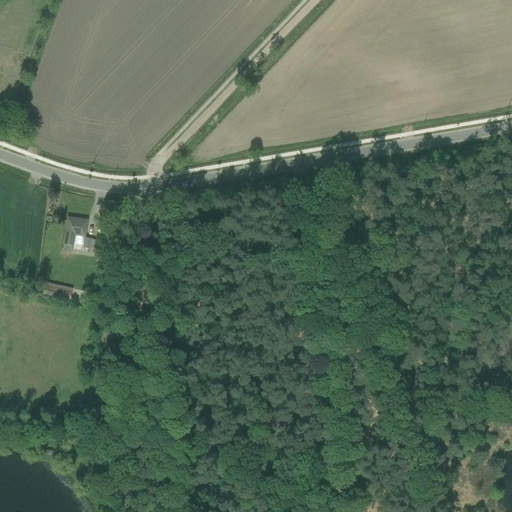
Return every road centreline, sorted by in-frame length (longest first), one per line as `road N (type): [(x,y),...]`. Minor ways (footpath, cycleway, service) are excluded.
road 1 (track): [(292,153),(349,511)]
road 2 (secondary): [(155,185),(511,126)]
road 3 (track): [(131,186),(179,511)]
road 4 (track): [(314,0),(157,163)]
road 5 (track): [(166,421),(76,431),(0,428)]
road 6 (secondary): [(0,154),(84,183),(155,185)]
